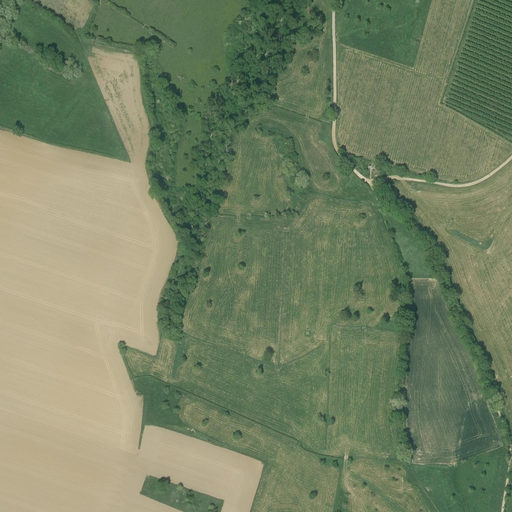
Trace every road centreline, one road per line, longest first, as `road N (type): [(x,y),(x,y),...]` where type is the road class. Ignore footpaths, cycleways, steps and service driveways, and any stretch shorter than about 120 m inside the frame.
road 1 (track): [(369,181),(427,244),(476,352),(511,452),(502,511)]
road 2 (track): [(369,181),(334,145),(333,19)]
road 3 (track): [(511,156),(470,184),(369,181)]
